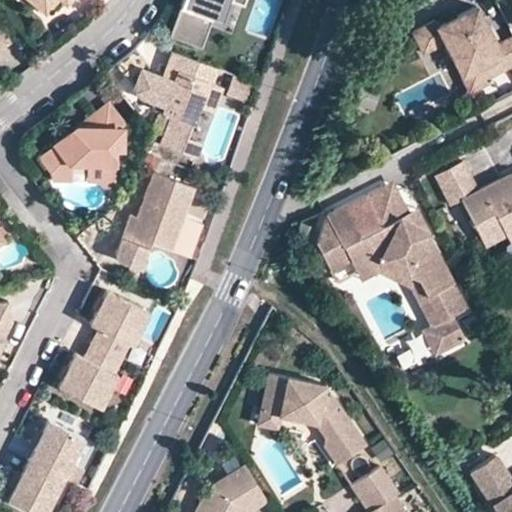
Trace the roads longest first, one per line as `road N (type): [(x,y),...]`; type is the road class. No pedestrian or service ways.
road 1 (tertiary): [(116,511),(233,287),(345,0)]
road 2 (residential): [(0,424),(69,282),(67,259),(0,163)]
road 3 (residential): [(0,116),(135,0)]
